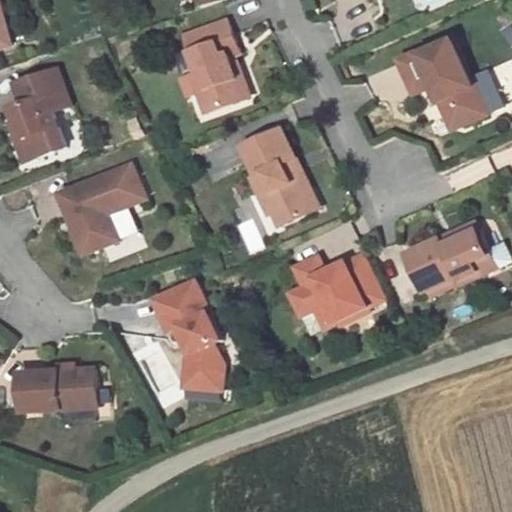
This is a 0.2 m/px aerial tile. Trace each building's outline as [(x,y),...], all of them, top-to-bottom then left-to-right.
[(201,0),(202,9),(228,0),(201,0)] [(14,45),(4,12),(0,12),(0,25),(6,47),(14,45)] [(250,99),(234,58),(244,55),(230,20),(188,36),(202,72),(210,93),(202,96),(209,115),(250,99)] [(511,26),(503,31),(511,48),(511,26)] [(475,79),(456,37),(402,60),(419,96),(437,88),(449,115),(456,112),(463,129),(492,115),(492,114),(475,79)] [(70,148),(56,113),(75,106),(61,70),(21,85),(30,106),(34,119),(23,123),(17,125),(23,142),(32,139),(40,160),(70,148)] [(210,93),(202,72),(194,75),(202,96),(210,93)] [(507,107),(490,72),(475,79),(492,114),(507,107)] [(34,119),(30,106),(19,110),(23,123),(34,119)] [(463,129),(456,112),(449,115),(457,132),(463,129)] [(315,190),(305,169),(293,175),(288,164),(299,159),(285,129),(246,147),(260,177),(267,174),(276,193),(269,196),(278,215),(284,228),(316,213),(307,194),(315,190)] [(40,160),(32,139),(23,142),(31,163),(40,160)] [(305,169),(299,159),(288,164),(293,175),(305,169)] [(276,193),(267,174),(260,177),(256,180),(264,198),(269,196),(276,193)] [(127,209),(112,175),(64,195),(90,256),(125,241),(113,215),(127,209)] [(325,209),(315,190),(307,194),(316,213),(325,209)] [(278,215),(269,196),(264,198),(273,217),(278,215)] [(249,256),(267,251),(259,218),(240,222),(249,256)] [(448,246),(482,229),(479,222),(445,239),(448,246)] [(478,260),(494,252),(493,251),(482,229),(448,246),(445,239),(410,255),(429,294),(430,293),(463,278),(466,285),(486,275),(478,260)] [(511,262),(511,255),(506,244),(493,251),(494,252),(501,267),(511,262)] [(501,267),(494,252),(478,260),(486,275),(501,267)] [(390,299),(368,254),(337,270),(341,277),(334,280),(331,273),(322,257),(300,268),(309,287),(296,294),(307,317),(321,310),(330,329),(390,299)] [(341,277),(337,270),(331,273),(334,280),(341,277)] [(434,300),(466,285),(463,278),(430,293),(434,300)] [(218,343),(225,340),(212,314),(213,313),(198,282),(158,301),(174,333),(179,330),(185,327),(197,352),(191,355),(190,371),(196,374),(195,381),(226,384),(228,364),(218,343)] [(197,352),(185,327),(179,330),(191,355),(197,352)] [(102,408),(99,369),(79,370),(70,371),(25,374),(28,413),(102,408)] [(195,381),(196,374),(190,371),(187,388),(194,388),(195,381)] [(225,391),(226,384),(195,381),(194,388),(225,391)]
